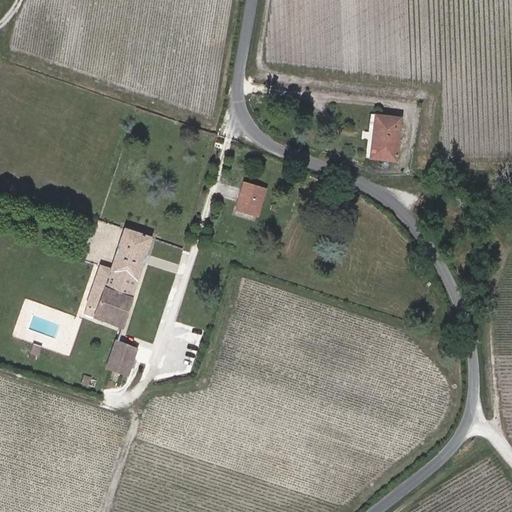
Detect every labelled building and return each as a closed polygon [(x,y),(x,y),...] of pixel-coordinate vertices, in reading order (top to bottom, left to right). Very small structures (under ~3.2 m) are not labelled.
[(34,48),(46,26),(30,17),(18,39),(34,48)] [(371,121),(367,165),(392,165),(396,123),(371,121)] [(245,192),(236,218),(258,225),(265,200),(245,192)] [(149,241),(124,232),(110,272),(99,268),(85,311),(121,323),(149,241)] [(131,349),(113,343),(104,368),(122,374),(131,349)]
